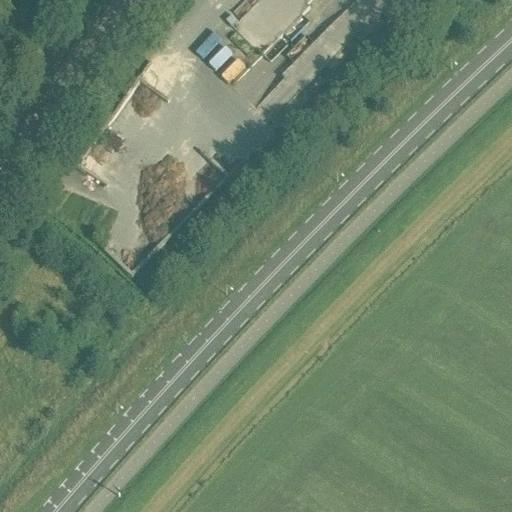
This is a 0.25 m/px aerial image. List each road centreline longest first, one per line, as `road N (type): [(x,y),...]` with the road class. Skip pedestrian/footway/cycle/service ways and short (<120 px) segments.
road 1 (primary): [(55,511),(313,231),(511,38)]
road 2 (track): [(180,511),(284,388),(511,159)]
road 3 (unclassified): [(0,185),(105,27)]
